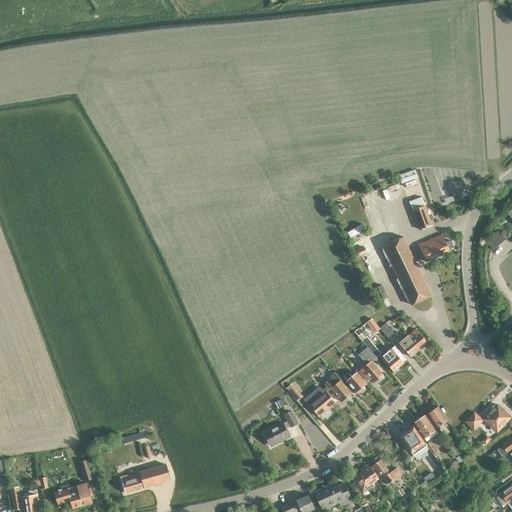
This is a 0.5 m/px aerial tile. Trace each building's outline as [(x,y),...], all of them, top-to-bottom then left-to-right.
[(402,183),(417,177),(414,169),(399,175),(402,183)] [(419,230),(432,226),(422,197),(409,201),(419,230)] [(362,223),(347,232),(350,238),(365,229),(362,223)] [(487,243),(493,250),(505,240),(497,231),(492,235),(494,237),(487,243)] [(426,262),(450,252),(442,235),(418,245),(426,262)] [(411,305),(431,296),(402,237),(383,247),(411,305)] [(366,240),(356,245),(359,250),(369,246),(366,240)] [(407,336),(418,351),(427,344),(415,330),(407,336)] [(418,351),(407,336),(399,343),(410,357),(418,351)] [(379,355),(381,353),(367,337),(362,341),(378,360),(380,357),(379,355)] [(393,372),(406,361),(395,348),(382,360),(393,372)] [(373,383),(382,375),(370,362),(375,358),(369,351),(360,358),(366,365),(362,369),(373,383)] [(351,394),(340,381),(334,373),(332,374),(330,380),(329,381),(324,385),(328,390),(330,389),(341,403),(351,394)] [(355,393),(365,385),(356,374),(350,379),(347,375),(344,377),(347,381),(346,382),(355,393)] [(319,388),(312,393),(326,410),(335,403),(326,392),(324,394),(319,388)] [(298,392),(293,396),(297,400),(302,396),(298,392)] [(312,393),(304,400),(318,417),(326,410),(312,393)] [(483,419),(484,420),(497,432),(510,417),(497,405),(495,407),(494,406),(491,409),(492,410),(483,419)] [(443,424),(447,420),(438,407),(427,414),(436,428),(439,426),(442,432),(446,429),(443,424)] [(291,427),(297,424),(291,412),(285,415),(288,421),(263,433),(270,445),(277,442),(278,443),(289,437),(285,429),(291,426),(291,427)] [(426,441),(437,433),(425,415),(414,423),(426,441)] [(479,415),(472,423),(476,427),(483,420),(479,415)] [(411,452),(424,442),(413,426),(399,436),(403,442),(404,442),(411,452)] [(122,437),(123,444),(141,440),(139,433),(122,437)] [(485,444),(490,439),(486,436),(482,441),(485,444)] [(511,439),(498,450),(502,455),(511,448),(511,439)] [(380,459),(372,465),(386,486),(395,480),(401,475),(397,468),(390,473),(380,459)] [(87,461),(80,463),(83,475),(85,482),(92,480),(90,473),(87,461)] [(126,494),(170,481),(165,465),(139,473),(138,469),(129,471),(131,475),(121,478),(126,494)] [(370,467),(352,480),(360,492),(378,479),(370,467)] [(47,479),(39,480),(41,492),(49,491),(47,479)] [(338,486),(336,482),(314,493),(322,510),(339,502),(341,508),(353,502),(344,483),(338,486)] [(87,484),(76,487),(82,506),(92,502),(90,496),(93,495),(91,488),(88,489),(87,484)] [(511,484),(500,493),(511,510),(511,484)] [(10,488),(13,510),(21,508),(18,486),(10,488)] [(82,506),(76,487),(62,491),(61,490),(57,491),(58,493),(54,494),(57,504),(70,501),(72,509),(82,506)] [(37,511),(36,502),(38,502),(36,490),(28,491),(29,497),(21,498),(23,511),(37,511)] [(308,511),(315,509),(308,495),(282,507),(283,511),(308,511)]
